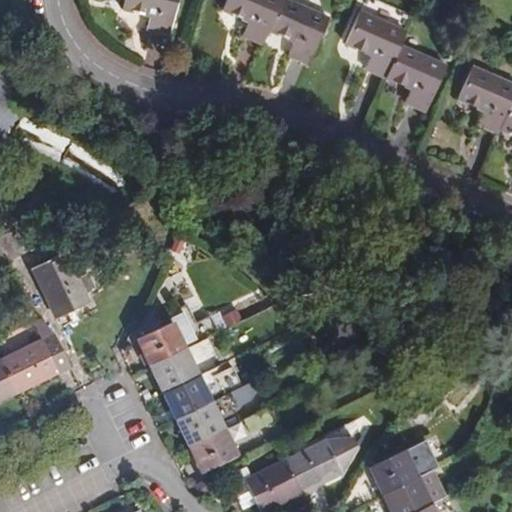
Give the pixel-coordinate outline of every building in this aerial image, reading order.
[(148,30),(169,35),(176,0),(126,0),(124,9),(150,16),(148,30)] [(268,30),(281,0),(227,0),(223,9),(248,21),(243,34),(262,43),(268,30)] [(327,18),(287,0),(281,0),(268,30),(295,42),(289,55),(308,64),(327,18)] [(365,68),(385,76),(400,45),(405,33),(360,12),(345,43),(370,55),(365,68)] [(400,45),(385,76),(410,88),(405,101),(425,111),(444,66),(400,45)] [(497,133),(500,127),(511,101),(511,84),(471,67),(458,98),(483,110),(478,123),(497,133)] [(511,101),(500,127),(511,133),(511,101)] [(5,220),(0,223),(0,256),(4,264),(26,252),(5,220)] [(73,322),(82,317),(78,308),(89,302),(85,293),(94,289),(87,274),(77,279),(64,253),(33,267),(57,318),(68,312),(73,322)] [(234,305),(221,308),(225,327),(238,324),(234,305)] [(138,338),(151,365),(208,336),(219,331),(213,320),(199,327),(189,308),(170,319),(171,322),(138,338)] [(0,359),(16,393),(70,367),(53,333),(0,359)] [(208,336),(151,365),(164,391),(196,374),(216,365),(214,360),(219,357),(208,336)] [(0,400),(16,393),(0,359),(0,400)] [(164,391),(177,418),(210,401),(218,397),(210,378),(200,382),(196,374),(164,391)] [(218,397),(226,412),(250,401),(253,394),(248,382),(218,397)] [(223,427),(231,423),(226,412),(218,397),(210,401),(223,427)] [(177,418),(190,444),(223,427),(210,401),(177,418)] [(271,421),(264,407),(243,417),(250,432),(271,421)] [(223,427),(190,444),(203,472),(236,456),(223,427)] [(350,431),(290,461),(305,490),(343,473),(359,449),(350,431)] [(384,493),(417,476),(404,451),(371,466),(384,493)] [(287,462),(302,492),(305,490),(290,461),(287,462)] [(265,510),(302,492),(287,462),(251,479),(247,470),(236,475),(251,508),(262,503),(265,510)] [(422,487),(417,476),(384,493),(392,511),(411,511),(430,502),(422,487)] [(435,481),(422,487),(430,502),(442,496),(435,481)] [(434,511),(430,502),(411,511),(434,511)]
